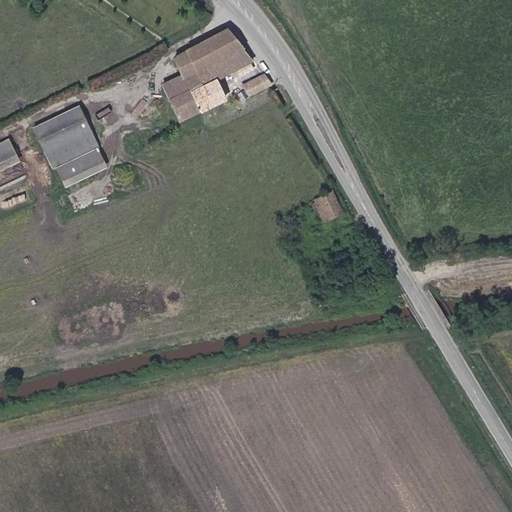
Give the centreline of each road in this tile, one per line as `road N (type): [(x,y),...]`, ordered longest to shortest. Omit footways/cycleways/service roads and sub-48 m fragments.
road 1 (tertiary): [(416,292),(294,75),(236,0)]
road 2 (tertiary): [(416,292),(511,447)]
